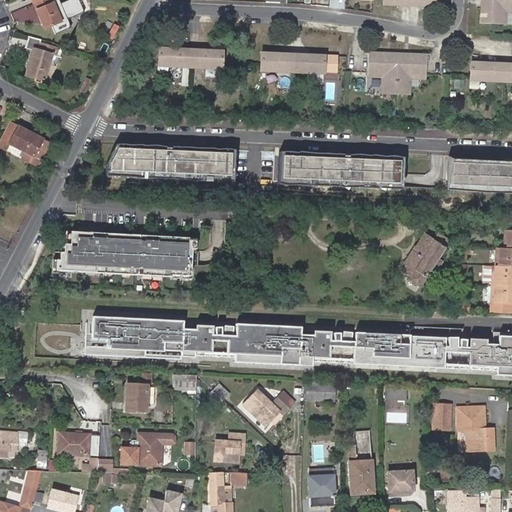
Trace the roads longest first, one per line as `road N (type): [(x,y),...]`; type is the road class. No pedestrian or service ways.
road 1 (residential): [(82,127),(511,149)]
road 2 (residential): [(154,2),(341,16),(428,35),(447,30),(459,0)]
road 3 (residential): [(82,127),(0,292)]
road 4 (residential): [(154,2),(82,127)]
